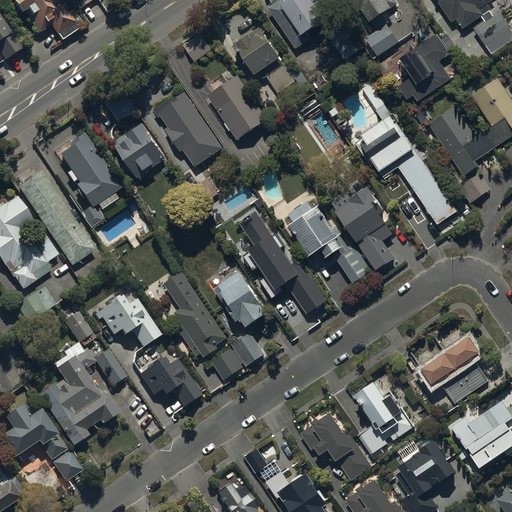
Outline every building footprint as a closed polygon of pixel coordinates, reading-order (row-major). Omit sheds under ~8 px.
[(63,7),(58,0),(14,0),(17,4),(13,6),(23,19),(29,15),(31,17),(28,19),(40,37),(51,29),(62,44),(80,32),(63,7)] [(96,0),(71,0),(80,12),(96,0)] [(283,2),(269,11),(296,52),(312,41),(310,38),(340,18),(328,0),(294,0),(286,5),(283,2)] [(396,0),(345,0),(355,14),(360,11),(369,23),(398,3),(396,0)] [(434,0),(452,25),(457,21),(464,32),(492,12),(489,7),(495,3),(492,0),(434,0)] [(511,33),(498,14),(474,31),(492,57),(511,42),(511,33)] [(0,18),(0,52),(7,63),(29,48),(20,34),(13,39),(0,18)] [(386,24),(365,38),(377,56),(398,42),(386,24)] [(343,29),(329,39),(345,63),(359,53),(343,29)] [(282,64),(261,33),(249,41),(248,38),(239,44),(241,47),(236,51),(256,81),(282,64)] [(413,95),(417,102),(451,79),(439,61),(450,54),(437,34),(399,59),(411,78),(398,86),(407,100),(413,95)] [(200,35),(183,47),(195,64),(212,53),(200,35)] [(293,62),(268,80),(279,96),(295,85),(299,91),(308,85),(293,62)] [(511,95),(498,74),(471,93),(491,123),(476,133),(456,103),(429,121),(464,173),(477,164),(474,159),(511,133),(511,134),(511,95)] [(239,79),(209,99),(239,144),(269,123),(239,79)] [(378,115),(385,126),(355,147),(371,171),(375,169),(383,181),(397,171),(436,228),(457,214),(415,152),(414,153),(397,129),(400,127),(395,119),(392,121),(384,109),(386,108),(377,94),(380,92),(376,87),(373,89),(370,86),(362,91),(379,115),(378,115)] [(123,90),(104,102),(119,125),(138,112),(123,90)] [(224,151),(186,96),(176,103),(174,100),(154,113),(160,121),(162,120),(168,130),(166,132),(181,154),(185,152),(197,170),(224,151)] [(290,146),(305,136),(307,139),(340,116),(336,111),(329,115),(328,113),(302,131),(295,120),(279,131),(290,146)] [(421,111),(414,115),(422,127),(429,122),(427,120),(430,118),(426,112),(423,114),(421,111)] [(119,145),(115,148),(124,161),(118,164),(128,179),(133,176),(137,183),(140,181),(141,182),(150,176),(149,175),(167,164),(142,126),(117,143),(119,145)] [(73,151),(60,159),(71,175),(67,177),(74,186),(78,184),(80,186),(77,189),(92,212),(98,208),(102,213),(118,202),(114,196),(122,191),(86,136),(70,146),(73,151)] [(72,269),(95,253),(38,171),(16,187),(72,269)] [(488,189),(478,172),(459,185),(469,201),(488,189)] [(348,195),(332,206),(339,215),(337,216),(377,275),(396,262),(384,244),(394,237),(382,219),(387,216),(370,192),(353,203),(348,195)] [(34,227),(15,199),(0,209),(0,263),(10,278),(12,276),(23,292),(52,272),(47,265),(59,257),(40,229),(29,236),(26,232),(34,227)] [(316,216),(310,208),(305,211),(302,207),(295,212),(298,216),(292,220),(297,229),(291,233),(313,263),(324,255),(349,291),(368,278),(365,274),(370,270),(353,246),(350,249),(336,229),(334,230),(321,212),(316,216)] [(256,212),(239,224),(255,246),(242,255),(252,270),(259,265),(266,276),(260,280),(272,297),(288,286),(307,313),(327,300),(308,272),(305,274),(298,263),(293,267),(281,248),(285,246),(275,232),(272,235),(256,212)] [(230,229),(223,219),(215,225),(223,235),(230,229)] [(226,335),(182,268),(176,272),(175,270),(167,275),(169,276),(164,280),(180,305),(174,309),(179,317),(174,321),(195,353),(200,349),(204,355),(218,346),(215,342),(226,335)] [(269,319),(239,276),(214,293),(227,312),(230,309),(233,312),(230,314),(239,327),(242,325),(248,334),(269,319)] [(56,308),(44,290),(17,307),(29,325),(56,308)] [(118,297),(107,304),(107,305),(95,314),(98,319),(102,316),(114,334),(120,330),(125,336),(133,331),(143,347),(162,335),(138,300),(128,307),(123,298),(120,300),(118,297)] [(95,335),(78,309),(64,319),(78,339),(81,338),(84,343),(95,335)] [(265,357),(251,335),(232,348),(234,351),(213,364),(225,383),(245,370),(243,367),(245,365),(247,369),(265,357)] [(98,391),(85,371),(89,368),(86,363),(93,359),(84,345),(82,347),(76,338),(49,357),(61,375),(51,382),(49,379),(37,387),(39,389),(35,392),(71,443),(87,432),(84,427),(98,417),(101,422),(118,410),(103,388),(98,391)] [(433,391),(449,380),(452,383),(444,389),(455,406),(488,384),(477,367),(469,372),(466,368),(480,358),(468,342),(421,374),(433,391)] [(126,374),(108,347),(94,356),(112,383),(126,374)] [(202,398),(175,358),(166,364),(160,356),(147,365),(149,368),(139,375),(154,397),(161,393),(166,400),(173,395),(184,411),(202,398)] [(202,362),(194,368),(211,392),(223,384),(209,363),(205,366),(202,362)] [(373,376),(353,390),(371,416),(373,418),(357,429),(372,451),(382,444),(380,440),(387,436),(384,431),(389,427),(393,433),(412,420),(392,392),(394,391),(388,384),(382,389),(373,376)] [(26,413),(18,401),(2,413),(11,425),(0,432),(0,436),(12,454),(37,437),(48,454),(64,443),(38,405),(26,413)] [(511,420),(503,407),(472,429),(466,421),(452,431),(466,451),(459,456),(464,462),(469,458),(481,475),(506,458),(508,460),(511,457),(511,420)] [(346,438),(332,416),(319,425),(317,420),(311,424),(312,426),(300,434),(312,451),(315,448),(322,458),(330,453),(338,464),(339,463),(351,481),(372,467),(351,435),(346,438)] [(435,439),(399,465),(414,487),(402,496),(412,511),(423,511),(438,502),(429,490),(435,485),(432,481),(439,477),(441,480),(456,470),(435,439)] [(69,450),(52,461),(65,481),(82,469),(69,450)] [(269,468),(258,451),(246,460),(257,476),(269,468)] [(280,472),(265,482),(277,499),(279,497),(289,511),(325,511),(323,507),(327,505),(305,473),(289,484),(280,472)] [(0,481),(0,506),(19,493),(7,476),(0,481)] [(399,511),(396,511),(375,479),(364,486),(361,482),(354,487),(354,488),(344,495),(355,511),(357,511),(358,511),(401,511),(399,511)] [(237,495),(231,486),(218,495),(229,511),(256,511),(259,511),(245,489),(237,495)] [(511,511),(511,494),(497,505),(501,511),(511,511)]
